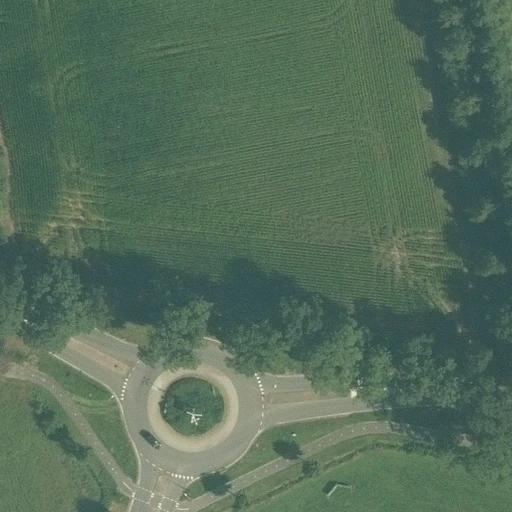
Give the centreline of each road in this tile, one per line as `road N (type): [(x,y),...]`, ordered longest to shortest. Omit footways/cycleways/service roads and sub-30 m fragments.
road 1 (secondary): [(511,402),(386,391),(249,404)]
road 2 (track): [(471,0),(511,206)]
road 3 (tertiary): [(139,378),(0,315)]
road 4 (secondary): [(249,404),(229,364),(197,349),(170,352),(139,378)]
